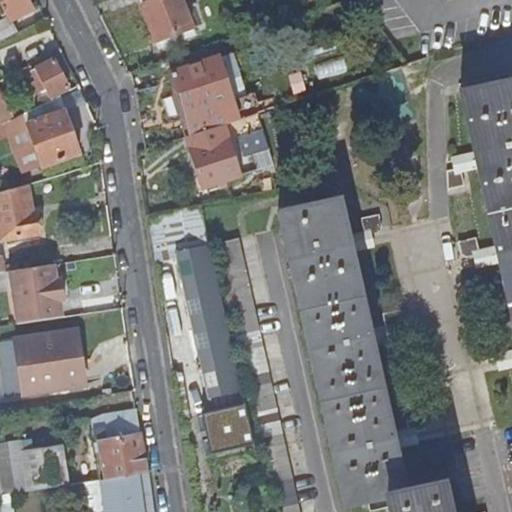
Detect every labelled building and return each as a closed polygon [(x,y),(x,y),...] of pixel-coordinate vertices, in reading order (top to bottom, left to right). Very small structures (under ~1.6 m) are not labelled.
[(32,10),(26,0),(0,0),(11,20),(32,10)] [(188,11),(183,0),(137,0),(154,43),(190,30),(184,12),(188,11)] [(182,116),(187,135),(237,119),(224,80),(238,75),(230,54),(216,59),(215,58),(168,72),(174,91),(171,96),(177,114),(182,116)] [(67,88),(53,59),(31,70),(41,91),(46,89),(50,96),(67,88)] [(474,156),(462,158),(465,172),(467,172),(477,170),(495,249),(483,251),(486,266),(498,263),(511,324),(511,352),(506,354),(509,368),(511,367),(511,81),(460,92),(474,156)] [(59,95),(23,113),(40,166),(78,154),(59,95)] [(261,127),(257,113),(251,114),(256,130),(261,127)] [(187,135),(185,135),(202,186),(217,181),(225,179),(257,169),(251,154),(269,149),(261,127),(256,130),(251,114),(237,119),(187,135)] [(465,172),(462,158),(451,161),(454,173),(455,176),(461,175),(460,173),(465,172)] [(455,176),(454,173),(449,174),(448,191),(464,187),(461,175),(455,176)] [(225,179),(217,181),(219,187),(227,185),(225,179)] [(27,184),(23,185),(0,192),(0,240),(39,233),(36,212),(32,213),(27,184)] [(448,511),(442,484),(404,493),(394,449),(406,446),(402,431),(391,434),(371,345),(383,342),(379,328),(368,331),(350,250),(362,248),(359,234),(347,237),(339,199),(279,212),(279,213),(344,506),(385,497),(388,511),(448,511)] [(362,221),(364,231),(370,230),(370,233),(377,232),(379,229),(376,217),(362,221)] [(365,233),(359,234),(362,248),(373,245),(370,233),(370,230),(364,231),(365,233)] [(466,255),(472,254),(478,252),(475,236),(457,240),(458,242),(461,253),(466,255)] [(212,243),(214,249),(238,244),(236,238),(212,243)] [(298,511),(238,244),(214,249),(273,511),(298,511)] [(240,386),(208,246),(175,253),(208,398),(208,400),(241,391),(240,386)] [(486,266),(483,251),(478,252),(472,254),(475,268),(486,266)] [(53,264),(8,270),(11,287),(17,323),(62,316),(60,301),(65,300),(63,292),(59,293),(57,286),(61,286),(59,278),(56,279),(53,264)] [(8,270),(3,271),(0,271),(0,288),(11,287),(8,270)] [(382,314),(384,326),(390,325),(391,328),(397,326),(399,322),(397,311),(382,314)] [(385,327),(379,328),(383,342),(394,340),(391,328),(390,325),(384,326),(385,327)] [(78,331),(69,333),(74,368),(83,367),(78,331)] [(74,368),(69,333),(16,340),(24,394),(85,385),(83,367),(74,368)] [(488,359),(495,357),(502,355),(498,340),(480,344),(481,344),(484,356),(488,359)] [(498,370),(509,368),(506,354),(502,355),(495,357),(498,370)] [(107,480),(145,474),(135,408),(103,415),(103,416),(105,428),(94,430),(92,430),(93,436),(92,437),(93,446),(95,445),(101,444),(107,480)] [(413,427),(414,431),(419,430),(422,425),(420,414),(404,418),(407,429),(413,427)] [(105,428),(103,416),(91,418),(94,430),(105,428)] [(402,431),(406,446),(417,443),(414,431),(413,427),(407,429),(407,430),(402,431)] [(101,481),(107,480),(101,444),(95,445),(101,481)] [(23,464),(0,467),(0,495),(67,486),(61,445),(21,451),(23,464)] [(154,511),(148,473),(145,474),(107,480),(101,481),(85,483),(89,511),(101,511),(104,511),(154,511)]
